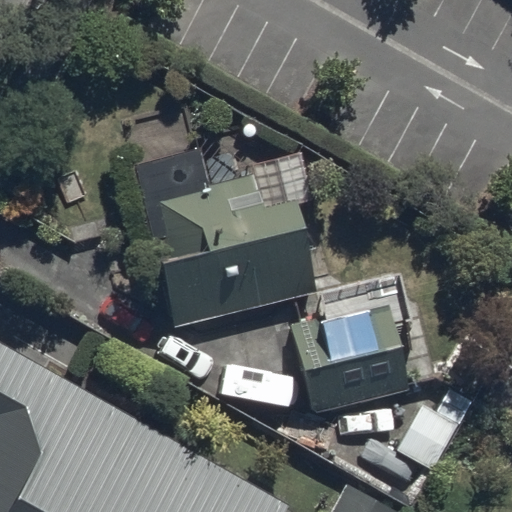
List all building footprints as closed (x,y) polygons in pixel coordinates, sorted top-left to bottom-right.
[(133,167),(171,326),(312,292),(290,201),(256,209),(247,175),(204,185),(196,152),(133,167)] [(381,302),(287,326),(310,415),(404,391),(381,302)] [(278,511),(283,504),(0,346),(0,511),(278,511)] [(430,414),(417,407),(391,450),(422,468),(463,398),(446,388),(430,414)] [(388,511),(336,485),(321,511),(388,511)]
